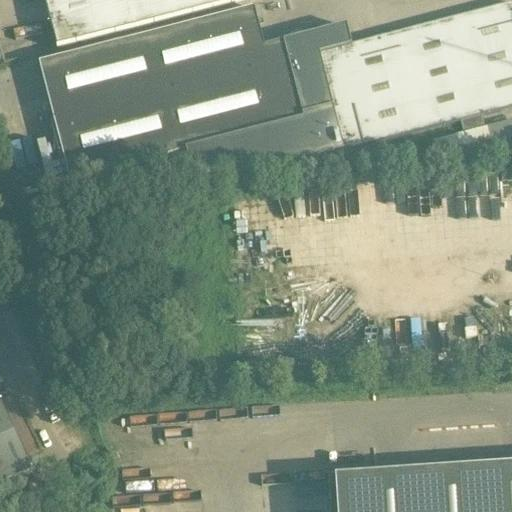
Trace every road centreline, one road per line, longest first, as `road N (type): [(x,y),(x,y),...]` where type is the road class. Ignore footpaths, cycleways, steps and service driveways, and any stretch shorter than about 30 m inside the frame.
road 1 (unknown): [(216,401),(511,377)]
road 2 (unclassified): [(61,468),(0,335)]
